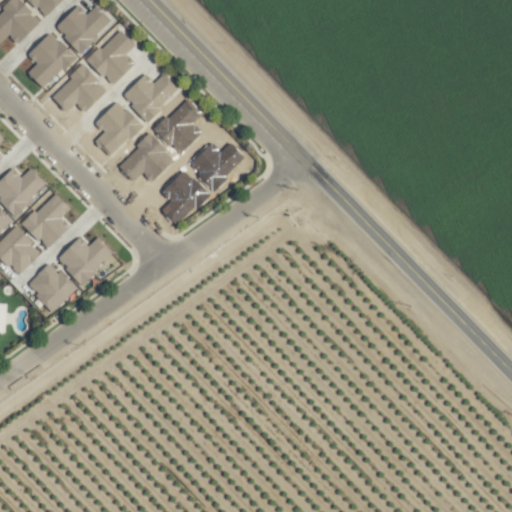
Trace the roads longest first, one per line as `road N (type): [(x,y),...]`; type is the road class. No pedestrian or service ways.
road 1 (secondary): [(147,0),(511,374)]
road 2 (residential): [(305,161),(0,376)]
road 3 (residential): [(0,91),(165,261)]
